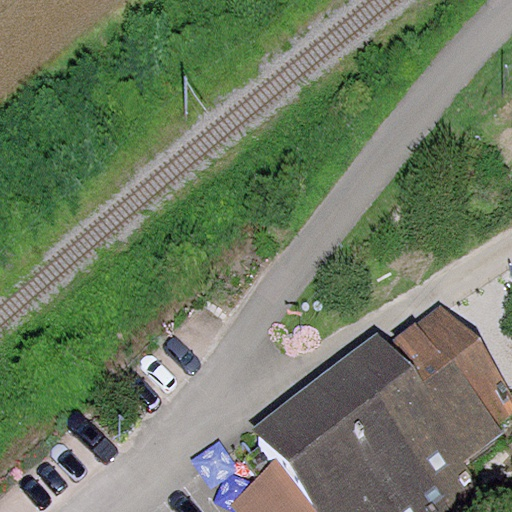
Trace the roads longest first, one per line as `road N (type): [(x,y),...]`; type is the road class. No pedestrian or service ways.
road 1 (unclassified): [(511,21),(341,210),(217,393)]
road 2 (track): [(217,393),(261,383),(380,327),(511,244)]
road 3 (residential): [(217,393),(91,511)]
